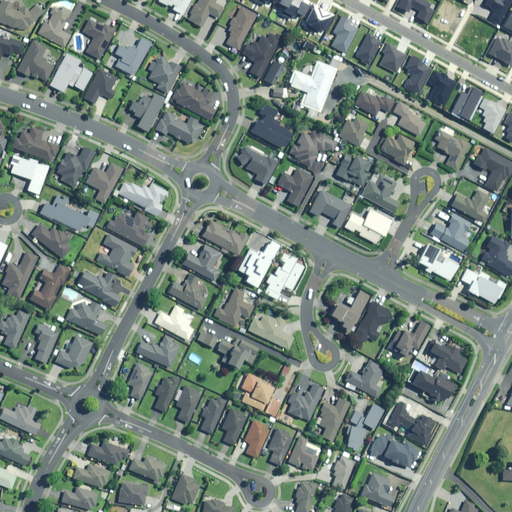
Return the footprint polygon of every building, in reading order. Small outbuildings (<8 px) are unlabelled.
[(15,30),(18,30),(27,30),(27,27),(40,14),(33,6),(24,15),(14,11),(9,9),(11,4),(0,0),(0,22),(15,29),(15,30)] [(156,0),(156,1),(170,9),(169,10),(180,15),(188,0),(156,0)] [(194,2),(190,11),(191,12),(188,19),(193,22),(201,27),(209,13),(218,18),(224,6),(215,1),(215,0),(197,0),(196,3),(194,2)] [(278,0),(276,4),(283,8),(280,13),(285,15),(288,11),(293,0),(278,0)] [(293,0),(288,11),(285,15),(291,18),(293,14),(300,17),(309,1),(307,0),(293,0)] [(415,8),(419,0),(399,0),(397,6),(407,12),(411,5),(415,8)] [(431,3),(426,0),(419,0),(415,8),(419,10),(416,17),(426,23),(434,9),(429,7),(431,3)] [(489,19),(498,24),(511,0),(485,0),(484,3),(494,9),(489,19)] [(314,25),(323,9),(318,6),(312,3),(303,19),(308,22),(306,27),(311,30),(314,25)] [(233,16),(229,23),(231,24),(227,31),(230,32),(225,43),(237,49),(256,14),(240,6),(234,17),(233,16)] [(70,12),(60,7),(58,10),(51,7),(48,13),(50,14),(45,23),(43,21),(36,34),(62,48),(69,35),(60,30),(70,12)] [(328,12),(323,9),(314,25),(311,30),(317,33),(319,28),(325,31),(334,14),(328,11),(328,12)] [(511,9),(503,25),(511,29),(511,9)] [(348,19),(341,15),(332,32),(337,34),(331,45),(344,52),(357,28),(346,22),(348,19)] [(477,62),(486,42),(491,31),(470,22),(471,21),(460,16),(459,17),(457,16),(452,27),(470,36),(464,49),(454,44),(447,59),(460,65),(458,70),(477,78),(482,65),(477,62)] [(100,26),(88,19),(81,32),(91,38),(83,52),(97,60),(113,30),(101,24),(100,26)] [(279,30),(275,25),(271,29),(275,34),(279,30)] [(374,36),(367,32),(355,55),(362,59),(361,60),(368,64),(380,41),(373,37),(374,36)] [(279,39),(268,33),(265,38),(260,35),(255,44),(252,42),(249,46),(245,44),(240,54),(247,58),(246,59),(253,62),(247,73),(258,79),(279,39)] [(499,58),(509,41),(502,37),(501,39),(497,36),(488,52),(499,58)] [(1,39),(0,38),(0,53),(10,56),(11,52),(18,55),(22,42),(7,37),(6,40),(1,39)] [(151,43),(140,38),(135,49),(128,45),(126,48),(120,45),(116,53),(121,56),(116,66),(134,75),(151,43)] [(314,45),(305,40),(302,45),(312,49),(314,45)] [(30,74),(29,76),(35,79),(36,77),(44,81),(52,66),(43,62),(45,60),(40,57),(45,48),(31,41),(15,71),(26,77),(29,73),(30,74)] [(511,41),(509,41),(499,58),(511,65),(511,64),(511,41)] [(395,47),(387,42),(382,52),(384,53),(379,64),(395,72),(405,54),(394,48),(395,47)] [(288,54),(281,48),(276,53),(283,59),(288,54)] [(89,74),(75,66),(78,60),(64,54),(48,86),(61,92),(65,85),(71,88),(71,86),(81,91),(89,74)] [(420,59),(411,54),(404,67),(403,69),(412,73),(409,80),(407,79),(403,86),(417,93),(431,68),(422,63),(423,63),(419,61),(420,59)] [(166,63),(164,55),(154,58),(155,63),(147,77),(158,83),(156,87),(166,93),(180,66),(170,61),(169,63),(167,62),(166,63)] [(273,60),(264,80),(273,85),(281,70),(284,72),(286,67),(273,60)] [(335,69),(315,61),(309,76),(292,70),(286,85),(303,92),(297,106),(302,108),(303,107),(318,113),(335,69)] [(493,68),(487,66),(481,79),(486,82),(493,68)] [(116,78),(98,69),(82,99),(93,105),(98,95),(109,100),(114,90),(110,89),(116,78)] [(440,73),(434,69),(430,76),(432,77),(429,82),(434,85),(428,98),(435,102),(436,101),(443,105),(455,81),(447,76),(447,75),(440,71),(440,73)] [(196,90),(180,81),(170,100),(207,120),(213,109),(205,105),(212,93),(199,86),(196,90)] [(465,93),(461,91),(450,110),(467,119),(482,92),(470,85),(465,93)] [(282,88),(273,87),(272,95),(281,96),(282,88)] [(372,97),(360,91),(353,105),(374,116),(378,108),(386,113),(392,102),(382,96),(380,100),(373,96),(372,97)] [(164,99),(153,93),(150,99),(144,95),(141,100),(143,101),(141,105),(132,100),(127,109),(134,112),(133,114),(140,118),(136,125),(148,131),(164,99)] [(494,104),(483,98),(478,106),(484,109),(481,114),(485,116),(482,121),(485,122),(482,127),(492,133),(505,109),(495,103),(494,104)] [(410,112),(406,110),(407,107),(397,102),(391,112),(400,117),(395,124),(417,136),(424,123),(418,120),(419,118),(410,113),(410,112)] [(260,121),(256,119),(250,131),(283,148),(292,132),(271,121),(277,110),(264,104),(259,112),(261,113),(259,117),(261,118),(260,121)] [(165,133),(182,142),(183,145),(196,141),(195,139),(202,126),(196,123),(197,122),(188,117),(184,124),(177,120),(178,118),(165,111),(160,119),(159,119),(153,130),(164,136),(165,133)] [(367,123),(354,117),(351,122),(345,120),(336,137),(357,147),(362,137),(361,136),(367,123)] [(41,132),(30,127),(27,134),(18,131),(16,139),(13,137),(9,147),(49,162),(51,156),(53,157),(57,146),(39,139),(41,132)] [(293,156),(292,157),(298,161),(297,162),(308,168),(315,157),(313,156),(316,150),(321,153),(323,148),(330,152),(335,143),(313,130),(312,132),(310,131),(307,135),(301,132),(293,145),(291,144),(286,152),(293,156)] [(457,140),(439,131),(435,140),(437,142),(434,148),(448,155),(443,165),(454,171),(468,144),(458,139),(457,140)] [(390,135),(387,140),(384,138),(379,147),(382,149),(380,152),(391,158),(391,160),(402,166),(406,158),(404,157),(412,143),(397,134),(395,137),(390,135)] [(246,146),(239,150),(241,153),(236,156),(241,165),(244,164),(245,164),(244,167),(256,174),(254,178),(265,184),(277,161),(267,155),(265,158),(249,149),(246,146)] [(55,168),(58,169),(56,174),(61,176),(58,180),(73,187),(81,170),(84,172),(93,152),(81,147),(78,154),(76,153),(72,161),(68,158),(64,156),(62,161),(59,160),(55,168)] [(481,155),(477,154),(473,151),(469,157),(474,160),(472,164),(485,171),(486,168),(492,171),(484,185),(497,192),(506,176),(509,178),(511,173),(511,162),(492,151),(491,153),(484,149),(481,155)] [(369,165),(364,162),(343,153),(333,175),(347,181),(349,176),(357,179),(361,170),(366,173),(369,165)] [(47,166),(38,163),(38,165),(35,164),(35,162),(27,159),(26,161),(18,158),(15,166),(11,164),(8,173),(29,180),(25,190),(37,195),(47,166)] [(121,169),(109,163),(103,173),(92,167),(84,183),(98,190),(93,199),(103,204),(121,169)] [(311,177),(295,169),(290,177),(281,172),(274,185),(289,193),(284,201),(295,207),(311,177)] [(396,184),(378,175),(373,184),(367,180),(359,195),(391,213),(397,202),(388,198),(396,184)] [(160,203),(166,192),(149,183),(147,188),(141,186),(140,188),(130,183),(128,186),(122,183),(116,194),(144,209),(143,211),(154,217),(160,205),(157,204),(158,201),(160,203)] [(350,206),(318,190),(307,212),(316,217),(318,212),(332,219),(329,224),(338,228),(350,206)] [(488,197),(476,190),(470,201),(464,197),(463,199),(454,194),(448,205),(482,223),(487,215),(480,211),(488,197)] [(55,195),(50,206),(42,203),(37,214),(50,220),(51,219),(77,232),(80,226),(83,228),(84,225),(90,228),(96,215),(86,210),(83,216),(62,207),(66,200),(55,195)] [(390,221),(368,209),(362,220),(349,213),(342,227),(351,232),(352,229),(358,232),(357,235),(374,244),(378,235),(381,237),(390,221)] [(139,218),(136,216),(134,220),(118,211),(113,222),(108,219),(103,227),(141,247),(147,236),(141,233),(143,230),(146,232),(150,224),(145,221),(147,218),(140,215),(139,218)] [(468,223),(450,213),(446,221),(450,223),(445,231),(433,225),(428,234),(462,252),(468,241),(461,237),(468,223)] [(220,227),(208,220),(200,236),(236,256),(247,237),(238,233),(237,235),(230,231),(228,234),(219,229),(220,227)] [(47,232),(41,227),(33,238),(61,259),(69,248),(64,244),(68,240),(51,227),(47,232)] [(278,246),(254,233),(235,270),(245,275),(242,281),(256,288),(278,246)] [(135,249),(107,234),(101,244),(111,249),(107,257),(99,253),(95,261),(125,277),(132,265),(127,262),(135,249)] [(506,251),(504,251),(508,244),(500,240),(500,242),(488,236),(482,247),(487,250),(485,253),(482,251),(477,261),(507,277),(511,268),(511,263),(506,260),(507,257),(504,255),(506,251)] [(436,250),(424,244),(415,263),(422,266),(421,270),(428,273),(429,271),(448,281),(456,264),(441,256),(438,263),(431,260),(436,250)] [(219,253),(202,245),(195,258),(185,252),(179,264),(213,282),(218,272),(211,268),(219,253)] [(37,257),(24,251),(16,268),(7,263),(3,271),(5,272),(0,284),(8,288),(5,293),(17,299),(37,257)] [(296,258),(284,252),(279,261),(283,263),(280,268),(277,267),(272,275),(269,273),(264,282),(268,284),(263,293),(275,300),(278,294),(277,293),(279,289),(288,294),(302,267),(294,262),(296,258)] [(68,271),(57,265),(52,275),(40,269),(36,278),(43,282),(38,293),(32,289),(26,300),(47,310),(54,297),(52,296),(58,285),(60,286),(68,271)] [(476,273),(466,268),(460,279),(470,284),(468,287),(466,286),(462,294),(468,297),(470,292),(478,296),(478,294),(494,303),(497,297),(500,298),(507,284),(499,280),(496,285),(486,280),(488,276),(477,270),(476,273)] [(110,292),(108,286),(113,277),(105,272),(101,279),(95,275),(94,278),(81,271),(75,282),(82,286),(80,289),(100,300),(100,301),(112,307),(118,296),(110,292)] [(196,279),(187,274),(181,287),(171,282),(165,292),(199,310),(204,299),(200,297),(204,289),(194,283),(196,279)] [(244,293),(233,288),(222,311),(216,308),(211,317),(233,328),(239,315),(247,319),(252,307),(240,301),(244,293)] [(333,303),(327,316),(338,321),(334,328),(349,335),(367,295),(356,290),(354,295),(352,300),(347,297),(344,303),(336,299),(334,303),(333,303)] [(82,301),(74,305),(76,309),(74,311),(69,308),(63,320),(99,336),(104,324),(93,319),(99,306),(90,301),(88,306),(84,306),(82,301)] [(392,313),(387,310),(370,301),(351,337),(363,344),(366,338),(373,342),(378,334),(375,332),(381,321),(386,323),(392,313)] [(185,318),(179,315),(182,310),(173,306),(167,317),(158,312),(152,323),(161,328),(186,341),(191,330),(186,327),(189,322),(184,320),(185,318)] [(9,313),(7,317),(5,316),(3,321),(0,320),(0,334),(5,337),(1,344),(12,349),(28,316),(17,310),(14,316),(9,313)] [(275,320),(263,314),(259,322),(252,318),(246,331),(286,350),(292,338),(279,332),(284,321),(276,317),(275,320)] [(411,336),(400,330),(396,328),(389,341),(393,343),(391,347),(397,350),(395,353),(404,358),(410,347),(416,350),(428,327),(418,322),(411,336)] [(57,334),(36,324),(32,333),(37,335),(35,340),(39,341),(32,359),(43,364),(57,334)] [(199,331),(195,340),(212,349),(216,340),(199,331)] [(171,339),(162,335),(158,345),(150,341),(148,346),(138,341),(133,352),(167,368),(177,348),(168,344),(171,339)] [(91,343),(73,336),(66,354),(58,350),(53,362),(67,368),(82,364),(91,343)] [(229,345),(219,340),(214,350),(222,354),(218,361),(235,369),(240,360),(249,364),(256,350),(233,338),(229,345)] [(447,348),(430,340),(425,351),(429,353),(428,356),(435,359),(432,366),(443,371),(444,368),(458,375),(466,360),(456,355),(458,352),(448,346),(447,348)] [(383,370),(369,362),(361,377),(349,371),(344,382),(376,398),(381,389),(375,386),(383,370)] [(146,368),(133,363),(124,384),(131,386),(127,396),(138,401),(150,373),(145,371),(146,368)] [(288,368),(283,366),(278,375),(284,378),(288,368)] [(451,384),(446,382),(448,377),(435,371),(432,378),(411,368),(404,382),(421,391),(419,395),(436,403),(438,399),(443,401),(451,384)] [(244,391),(240,402),(273,417),(279,403),(271,399),(268,398),(275,381),(266,377),(263,382),(246,374),(239,389),(244,391)] [(293,394),(289,393),(285,402),(289,404),(288,408),(285,407),(283,412),(308,422),(321,389),(308,383),(310,379),(301,375),(293,394)] [(161,377),(156,386),(153,394),(157,396),(152,408),(163,413),(176,384),(161,377)] [(199,393),(182,385),(180,391),(177,390),(173,399),(176,401),(174,406),(179,408),(175,418),(186,423),(199,393)] [(224,401),(216,397),(214,401),(208,398),(206,404),(204,404),(198,416),(203,418),(198,429),(209,434),(224,401)] [(348,403),(337,398),(333,407),(322,402),(319,409),(320,410),(317,415),(320,417),(317,425),(324,428),(319,437),(331,442),(348,403)] [(402,411),(405,406),(397,401),(385,425),(396,430),(398,426),(406,430),(403,436),(424,447),(431,434),(429,433),(434,422),(420,415),(416,421),(406,415),(407,413),(402,411)] [(344,447),(351,448),(351,450),(358,451),(358,446),(361,446),(362,437),(364,437),(365,430),(360,428),(362,424),(373,430),(383,411),(370,404),(364,416),(353,410),(346,424),(349,426),(348,427),(344,447)] [(23,408),(21,406),(19,409),(14,407),(12,412),(1,407),(0,408),(0,420),(33,435),(38,424),(29,420),(34,409),(25,405),(23,408)] [(245,415),(229,408),(225,416),(224,415),(220,424),(221,424),(219,429),(225,431),(221,441),(232,446),(245,415)] [(263,425),(251,420),(242,441),(248,444),(243,453),(255,458),(267,430),(262,428),(263,425)] [(286,433),(274,428),(265,449),(271,451),(267,461),(278,466),(291,438),(285,436),(286,433)] [(377,435),(375,440),(373,439),(368,451),(370,452),(368,456),(375,458),(376,456),(406,469),(410,461),(412,462),(417,451),(408,447),(409,445),(403,442),(401,446),(377,435)] [(300,468),(305,470),(305,469),(311,471),(317,457),(313,455),(314,451),(304,447),(306,440),(297,436),(286,462),(298,467),(299,463),(301,463),(300,468)] [(15,443),(16,442),(8,438),(7,441),(1,438),(0,440),(0,455),(23,466),(28,456),(21,453),(22,450),(20,450),(21,446),(15,443)] [(127,450),(101,442),(98,448),(88,445),(85,456),(114,465),(116,461),(119,462),(120,457),(124,458),(127,450)] [(332,471),(331,475),(334,475),(330,485),(344,490),(353,462),(336,456),(331,470),(332,471)] [(164,465),(144,457),(141,463),(131,459),(127,470),(156,481),(157,477),(159,478),(164,465)] [(511,458),(508,458),(507,466),(499,466),(498,481),(511,481),(511,458)] [(108,471),(86,464),(84,470),(75,467),(71,478),(100,488),(101,483),(104,484),(108,471)] [(0,486),(9,490),(14,476),(4,472),(5,470),(0,468),(0,486)] [(388,480),(370,472),(364,486),(362,485),(358,496),(387,508),(392,497),(383,493),(388,480)] [(192,479),(179,474),(169,499),(184,505),(185,502),(190,504),(198,485),(191,482),(192,479)] [(146,486),(120,482),(118,502),(143,506),(144,496),(145,496),(146,486)] [(299,483),(298,487),(295,487),(293,496),(295,497),(294,502),(296,503),(293,511),(307,511),(314,486),(299,483)] [(96,493),(74,487),(73,492),(62,489),(59,502),(89,510),(90,506),(93,506),(96,493)] [(340,493),(338,499),(335,498),(331,507),(333,508),(330,511),(349,511),(355,500),(340,493)] [(223,502),(203,499),(200,511),(231,511),(232,507),(222,506),(223,502)] [(473,505),(463,501),(458,511),(449,507),(446,511),(475,511),(476,510),(472,508),(473,505)]
